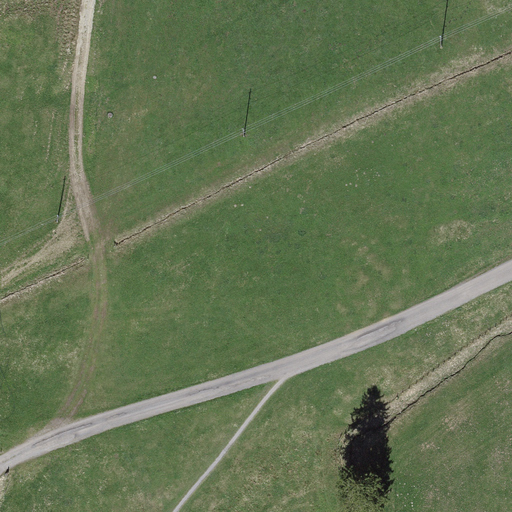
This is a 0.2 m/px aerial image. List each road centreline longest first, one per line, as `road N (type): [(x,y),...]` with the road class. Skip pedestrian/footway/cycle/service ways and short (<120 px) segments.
road 1 (track): [(290,366),(0,469)]
road 2 (track): [(511,271),(290,366)]
